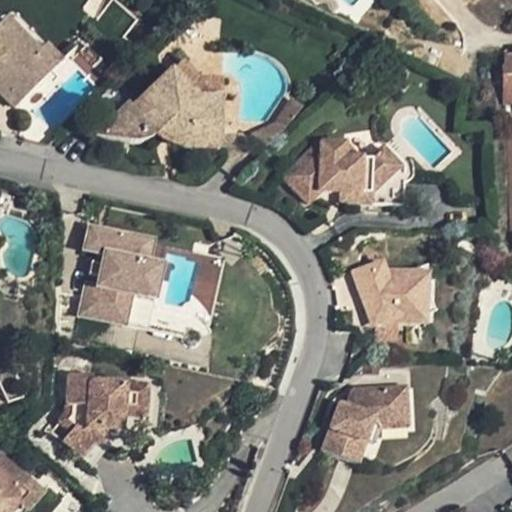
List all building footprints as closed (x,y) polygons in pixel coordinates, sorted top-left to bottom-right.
[(16,16),(9,23),(38,53),(46,46),(16,16)] [(0,94),(14,109),(55,70),(5,19),(0,24),(0,94)] [(38,53),(55,70),(62,62),(46,46),(38,53)] [(510,97),(511,96),(511,58),(504,59),(504,70),(502,70),(504,105),(511,105),(510,97)] [(180,65),(170,75),(196,101),(197,83),(180,65)] [(128,106),(95,138),(137,145),(141,144),(149,142),(155,138),(168,146),(183,150),(218,153),(220,103),(196,101),(170,75),(132,110),(128,106)] [(196,101),(220,103),(221,84),(197,83),(196,101)] [(273,125),(284,131),(301,110),(288,101),(273,125)] [(249,136),(265,149),(284,131),(273,125),(249,136)] [(344,145),(319,144),(282,177),(308,204),(318,195),(319,193),(341,193),(371,194),(370,206),(404,207),(405,176),(381,150),(372,160),(344,159),(344,145)] [(341,205),(370,206),(371,194),(341,193),(341,205)] [(147,265),(152,244),(89,230),(84,251),(104,255),(102,266),(99,278),(97,288),(86,286),(80,316),(124,326),(131,296),(140,298),(147,265)] [(99,278),(102,266),(93,264),(90,276),(99,278)] [(381,264),(351,275),(370,330),(385,325),(425,328),(427,275),(385,273),(381,264)] [(147,265),(140,298),(154,302),(161,268),(147,265)] [(63,445),(81,460),(95,442),(100,443),(104,442),(106,439),(106,431),(121,432),(122,417),(144,419),(147,387),(92,382),(92,376),(69,374),(66,414),(62,418),(76,430),(63,445)] [(322,453),(356,465),(373,419),(406,417),(405,390),(353,391),(347,409),(339,406),(322,453)] [(373,419),(380,430),(406,428),(406,417),(373,419)] [(373,419),(365,443),(374,446),(380,430),(373,419)] [(24,478),(0,457),(0,511),(25,511),(8,496),(24,478)] [(26,511),(42,495),(24,478),(8,496),(25,511),(26,511)]
